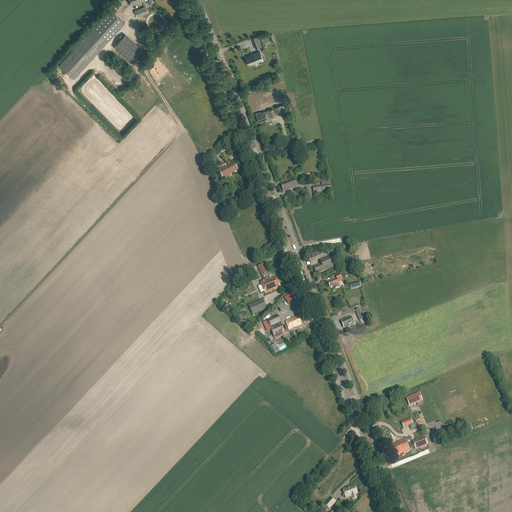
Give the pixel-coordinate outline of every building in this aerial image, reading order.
[(128,0),(131,6),(142,2),(144,7),(135,10),(137,17),(148,13),(144,1),(144,0),(146,0),(148,5),(153,3),(151,0),(128,0)] [(110,9),(59,64),(74,78),(125,23),(110,9)] [(252,38),(256,49),(261,47),(257,36),(252,38)] [(122,51),(123,54),(130,57),(132,54),(129,55),(127,52),(135,48),(132,47),(135,45),(133,42),(129,44),(128,43),(127,46),(123,48),(125,44),(120,41),(122,44),(121,46),(117,45),(120,50),(122,51)] [(245,57),(249,66),(263,60),(260,51),(245,57)] [(274,107),(277,115),(283,113),(283,111),(289,109),(287,103),(281,105),(274,107)] [(265,112),(256,115),(258,122),(267,119),(266,117),(269,116),(275,114),(273,109),(267,111),(265,112)] [(226,167),(226,166),(219,169),(223,179),(231,176),(230,174),(237,171),(233,163),(226,167)] [(280,185),(283,192),(297,186),(295,180),(288,182),(287,182),(280,185)] [(312,187),(313,192),(330,189),(328,181),(320,182),(321,185),(312,187)] [(314,200),(309,187),(304,189),(308,199),(305,200),(305,202),(314,200)] [(313,267),(316,274),(332,267),(328,257),(320,261),(321,264),(313,267)] [(262,279),(265,278),(265,279),(260,282),(265,293),(280,287),(276,277),(270,279),(268,275),(264,264),(258,266),(262,277),(261,277),(262,279)] [(330,288),(334,286),(334,287),(339,285),(338,282),(342,280),(347,278),(345,275),(341,277),(339,274),(335,276),(336,279),(327,282),(330,288)] [(262,300),(248,306),(253,316),(266,309),(262,300)] [(355,311),(359,321),(364,319),(362,313),(364,312),(363,308),(361,309),(360,309),(355,311)] [(278,338),(286,335),(284,331),(282,327),(281,325),(280,323),(277,315),(267,320),(267,321),(263,323),(265,327),(269,326),(270,327),(271,330),(271,331),(274,337),(275,340),(278,338)] [(298,316),(285,321),(286,323),(289,329),(301,324),(298,316)] [(351,317),(341,321),(344,329),(354,325),(351,317)] [(417,394),(406,399),(409,406),(420,402),(417,394)] [(406,420),(401,423),(403,428),(409,426),(413,424),(410,419),(406,420)] [(414,447),(415,450),(427,445),(424,436),(412,441),(413,443),(414,447)] [(409,451),(410,450),(409,449),(414,447),(413,443),(408,445),(405,439),(390,445),(395,457),(395,456),(409,450),(409,451)] [(352,500),(357,499),(355,494),(357,493),(354,486),(342,490),(346,498),(351,496),(352,500)] [(329,508),(335,502),(330,497),(324,504),(325,505),(322,509),(325,511),(329,508)]
